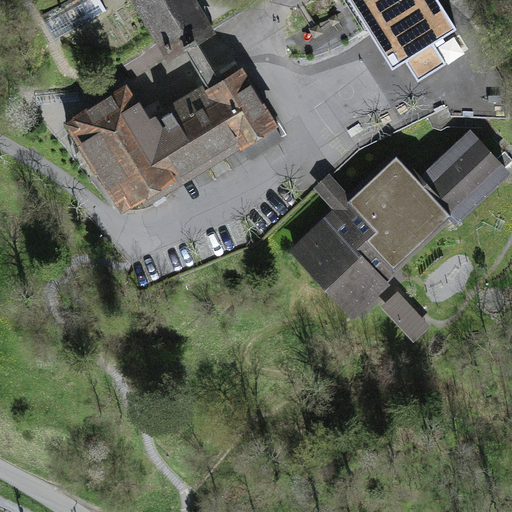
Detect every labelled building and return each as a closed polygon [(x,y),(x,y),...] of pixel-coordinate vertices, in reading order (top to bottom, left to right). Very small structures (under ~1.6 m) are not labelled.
[(135,0),(164,44),(203,19),(190,0),(135,0)] [(373,0),(381,13),(393,6),(421,51),(459,28),(442,0),(373,0)] [(132,77),(167,60),(160,46),(125,63),(132,77)] [(126,96),(74,127),(127,215),(271,129),(239,75),(147,130),(126,96)] [(337,209),(294,248),(353,310),(505,170),(472,134),(422,180),(398,154),(355,193),(336,172),(318,189),(337,209)] [(416,335),(430,319),(396,290),(382,306),(416,335)]
